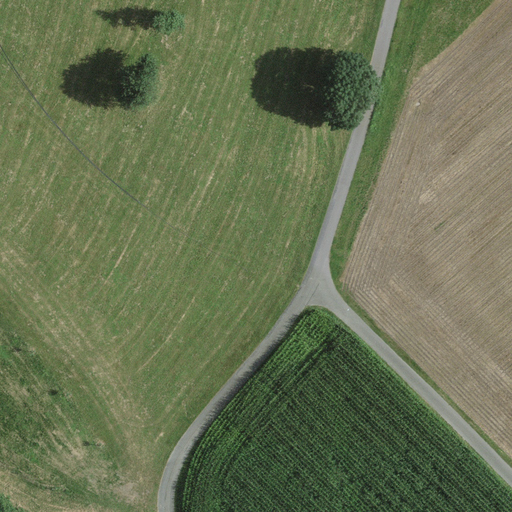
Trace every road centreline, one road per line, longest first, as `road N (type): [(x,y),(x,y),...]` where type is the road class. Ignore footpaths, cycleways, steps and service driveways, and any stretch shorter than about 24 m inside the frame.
road 1 (track): [(167,511),(179,456),(313,279),(393,0)]
road 2 (track): [(511,476),(313,279)]
